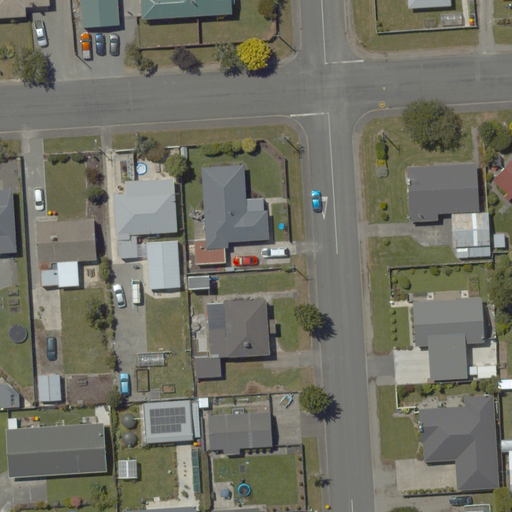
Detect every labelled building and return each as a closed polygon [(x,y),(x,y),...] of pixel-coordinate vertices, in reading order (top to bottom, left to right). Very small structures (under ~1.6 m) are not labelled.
[(0,0),(0,14),(28,14),(27,4),(51,3),(51,0),(0,0)] [(80,0),(83,27),(120,25),(117,0),(80,0)] [(140,0),(142,21),(232,15),(231,5),(236,5),(235,0),(140,0)] [(511,158),(493,178),(511,195),(511,158)] [(406,163),(408,220),(438,219),(438,210),(473,209),(472,161),(406,163)] [(243,162),(202,164),(206,236),(195,237),(196,265),(226,263),(225,239),(269,236),(267,207),(246,208),(243,162)] [(125,194),(115,194),(118,258),(137,257),(136,234),(177,232),(175,177),(125,179),(125,194)] [(0,252),(11,252),(8,189),(0,189),(0,252)] [(457,246),(457,258),(490,257),(489,211),(450,212),(451,246),(457,246)] [(94,218),(39,219),(40,285),(80,284),(80,260),(95,260),(94,218)] [(441,234),(392,236),(392,265),(447,263),(447,247),(441,247),(441,234)] [(178,239),(146,240),(147,287),(179,286),(178,239)] [(481,342),(480,298),(469,298),(469,291),(426,292),(426,300),(411,300),(412,344),(428,343),(430,380),(466,379),(464,342),(481,342)] [(267,300),(210,302),(211,352),(196,353),(197,375),(225,374),(224,357),(266,356),(266,351),(281,350),(280,316),(267,317),(267,300)] [(75,371),(38,372),(39,400),(76,398),(75,371)] [(464,407),(417,408),(417,430),(423,430),(424,459),(455,458),(455,488),(497,487),(495,396),(463,396),(464,407)] [(144,430),(145,449),(158,448),(158,441),(194,440),(193,429),(202,429),(201,415),(193,416),(192,399),(143,401),(143,412),(132,412),(132,431),(144,430)] [(223,446),(223,454),(242,453),(241,446),(271,444),(269,410),(207,413),(208,447),(223,446)] [(40,416),(6,417),(8,474),(107,469),(104,424),(40,427),(40,416)] [(490,511),(490,496),(465,497),(465,508),(436,509),(436,511),(490,511)]
